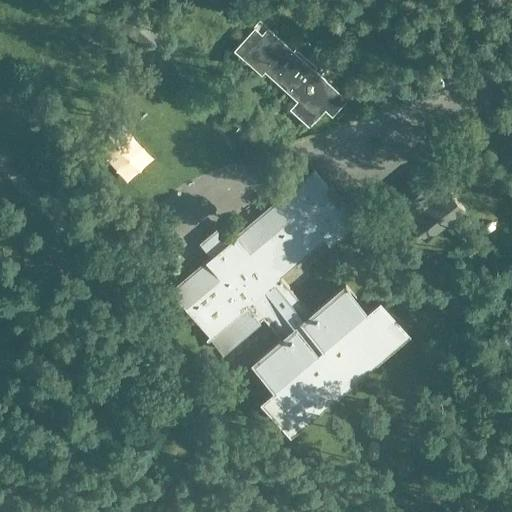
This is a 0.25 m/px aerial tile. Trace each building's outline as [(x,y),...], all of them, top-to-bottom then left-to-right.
[(132,8),(119,23),(150,50),(163,34),(132,8)] [(283,85),(305,62),(268,28),(262,34),(255,27),(235,49),(263,74),(267,70),(277,79),(277,80),(283,85)] [(305,62),(283,85),(290,91),(290,90),(300,99),(291,108),(310,125),(326,108),(332,114),(346,99),(305,62)] [(2,95),(0,99),(0,120),(33,142),(45,123),(2,95)] [(465,208),(430,164),(392,194),(427,238),(465,208)] [(354,377),(408,331),(387,305),(380,311),(375,304),(368,310),(347,285),(313,314),(281,276),(326,238),(332,244),(358,220),(340,200),(342,198),(330,185),(328,187),(314,171),(236,238),(224,224),(224,225),(226,228),(219,234),(216,231),(202,243),(213,256),(174,290),(181,299),(178,302),(180,304),(183,301),(224,351),(266,316),(284,338),(257,361),(277,386),(271,392),(276,398),(269,404),(291,430),(346,383),(345,382),(352,376),(354,377)]
